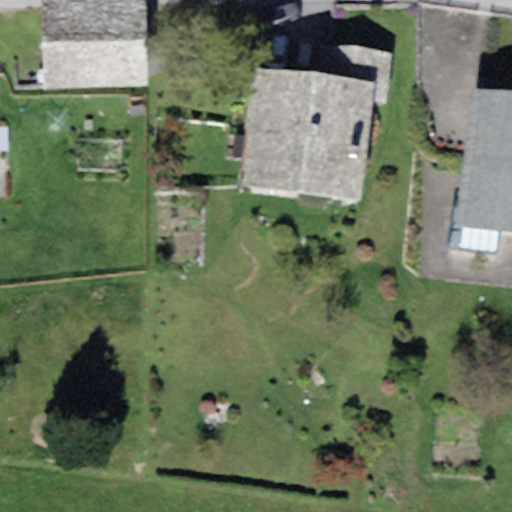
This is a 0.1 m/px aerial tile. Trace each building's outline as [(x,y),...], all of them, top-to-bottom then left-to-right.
[(147,0),(41,1),(41,84),(147,83),(147,0)] [(317,47),(314,77),(369,82),(367,101),(386,104),(388,84),(391,55),(317,47)] [(367,101),(369,82),(314,77),(255,72),(244,194),(358,205),(367,101)] [(511,232),(511,94),(471,90),(456,226),(464,227),(499,231),(511,232)] [(497,255),(499,231),(464,227),(461,251),(497,255)]
